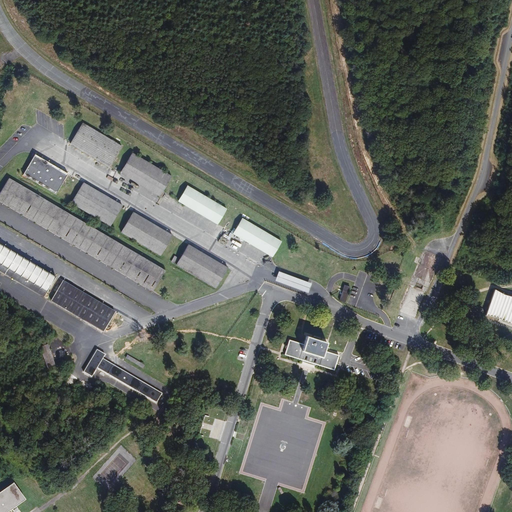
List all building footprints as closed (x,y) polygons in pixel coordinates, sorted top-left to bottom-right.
[(70,145),(110,167),(122,146),(82,123),(70,145)] [(121,172),(160,196),(172,177),(133,154),(121,172)] [(23,175),(55,194),(67,174),(35,155),(23,175)] [(164,271),(8,178),(0,191),(0,202),(151,293),(164,271)] [(73,203),(112,227),(123,208),(84,184),(73,203)] [(178,202),(217,226),(227,209),(188,185),(178,202)] [(122,231),(161,255),(173,236),(133,212),(122,231)] [(234,234),(273,258),(284,241),(245,217),(234,234)] [(0,270),(43,297),(56,276),(0,242),(0,270)] [(177,264),(216,287),(227,268),(188,245),(177,264)] [(280,271),(275,282),(308,295),(312,285),(280,271)] [(116,314),(63,282),(50,302),(103,334),(116,314)] [(350,287),(344,285),(339,300),(345,302),(350,287)] [(511,325),(511,297),(503,295),(495,290),(485,316),(496,318),(511,325)] [(291,339),(285,355),(334,372),(340,356),(326,351),(328,345),(307,337),(305,344),(291,339)] [(56,367),(47,344),(40,347),(49,370),(56,367)] [(97,350),(83,372),(92,377),(97,369),(103,359),(106,355),(97,350)] [(127,356),(125,359),(142,368),(144,365),(127,356)] [(162,395),(103,359),(97,369),(157,404),(162,395)] [(12,485),(0,493),(0,511),(12,511),(25,503),(12,485)]
